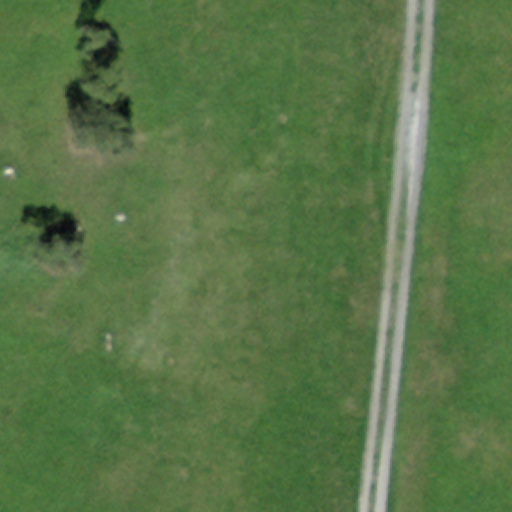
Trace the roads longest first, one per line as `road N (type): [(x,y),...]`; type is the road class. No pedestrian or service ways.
road 1 (primary): [(398,0),(394,95),(338,511)]
road 2 (track): [(413,0),(365,511)]
